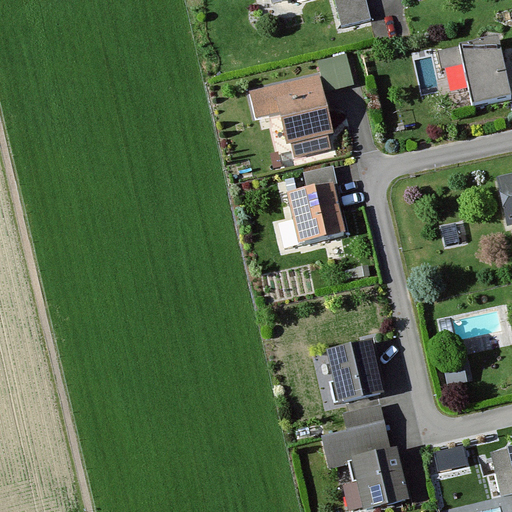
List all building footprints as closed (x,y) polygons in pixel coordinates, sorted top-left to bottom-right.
[(268,0),(270,4),(285,0),(333,0),(340,28),(372,20),(366,0),(268,0)] [(492,41),(452,49),(464,108),(504,100),(492,41)] [(318,76),(271,86),(283,146),(330,136),(318,76)] [(316,184),(337,179),(334,164),(312,169),(316,184)] [(511,177),(493,182),(503,232),(511,229),(511,177)] [(331,185),(281,198),(294,247),(344,234),(331,185)] [(369,343),(323,352),(334,407),(380,397),(369,343)] [(368,511),(404,503),(379,408),(339,418),(343,432),(320,438),(329,472),(347,468),(358,511),(368,511)] [(511,450),(499,454),(511,504),(511,450)]
